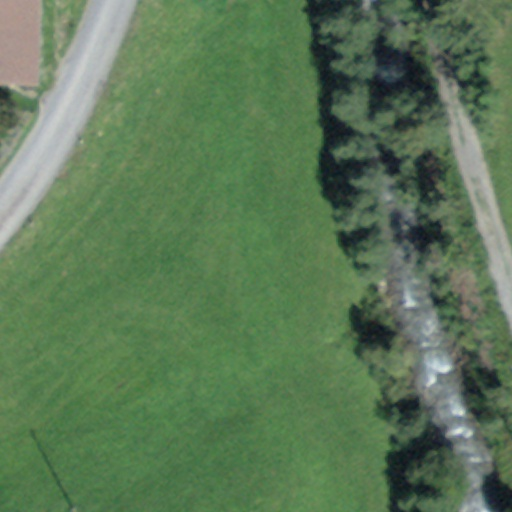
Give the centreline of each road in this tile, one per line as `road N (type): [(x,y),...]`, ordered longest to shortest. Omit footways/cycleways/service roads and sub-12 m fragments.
road 1 (track): [(434,0),(438,48),(511,279)]
road 2 (tertiary): [(0,219),(71,111),(115,0)]
